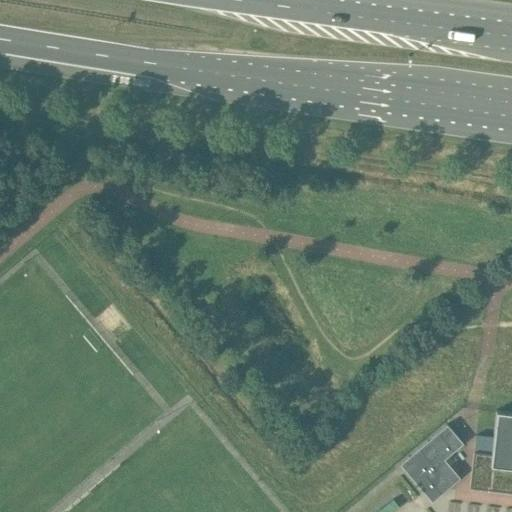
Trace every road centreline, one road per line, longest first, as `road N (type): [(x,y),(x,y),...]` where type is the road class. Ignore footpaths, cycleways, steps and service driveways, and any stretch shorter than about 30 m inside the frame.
road 1 (primary): [(0,38),(511,116)]
road 2 (primary): [(511,37),(333,14)]
